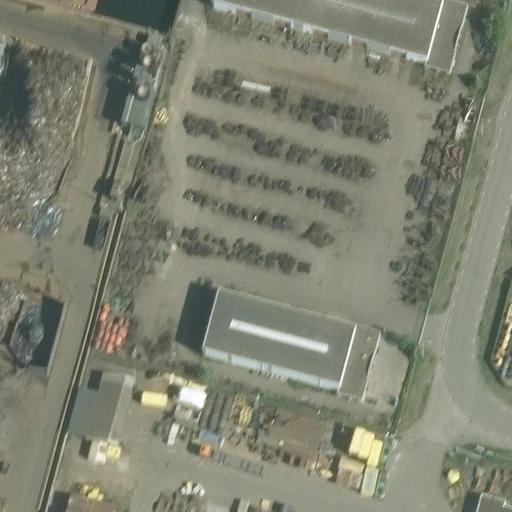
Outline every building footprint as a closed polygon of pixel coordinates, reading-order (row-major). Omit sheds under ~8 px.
[(440,7),(414,0),(214,0),(212,10),(424,66),(423,70),(429,72),(449,77),(456,49),(457,49),(458,47),(457,47),(459,39),(460,37),(459,37),(467,9),(447,4),(441,3),(440,7)] [(146,105),(141,124),(158,129),(164,110),(146,105)] [(353,333),(218,297),(202,356),(337,393),(336,397),(361,403),(380,336),(354,329),(353,333)] [(91,431),(134,441),(150,367),(123,361),(121,370),(106,366),(99,397),(98,396),(91,431)] [(183,388),(198,389),(199,378),(184,376),(183,388)] [(277,397),(274,412),(299,418),(302,402),(277,397)] [(370,451),(375,431),(352,425),(347,445),(370,451)] [(481,498),(476,511),(511,511),(503,509),(504,505),(481,498)]
